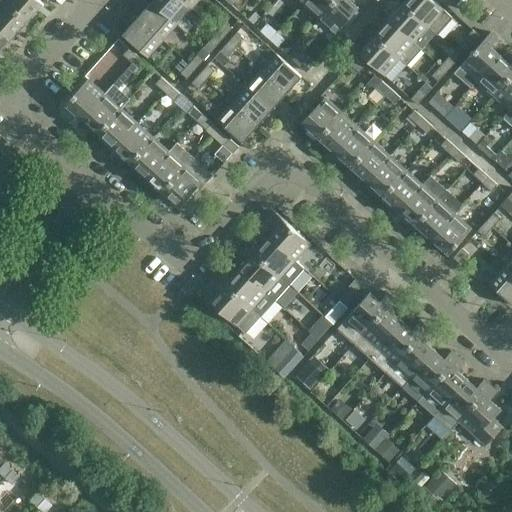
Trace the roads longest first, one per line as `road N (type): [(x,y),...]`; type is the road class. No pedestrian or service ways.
road 1 (residential): [(97,189),(175,255),(195,255),(275,174),(293,172),(511,358)]
road 2 (secondary): [(255,511),(117,389),(0,308)]
road 3 (secondary): [(0,348),(78,401),(202,511)]
road 4 (residential): [(92,0),(92,10),(29,80),(21,111),(97,189)]
road 5 (unclassified): [(0,296),(97,189)]
